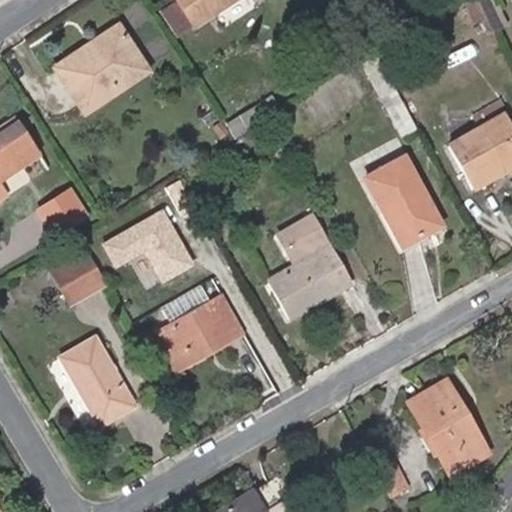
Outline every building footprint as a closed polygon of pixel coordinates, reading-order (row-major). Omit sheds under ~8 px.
[(177,0),(195,28),(235,0),(177,0)] [(494,31),(478,0),(468,0),(463,3),(473,24),(480,22),(486,35),(494,31)] [(490,0),(478,0),(494,31),(506,25),(498,8),(495,9),(490,0)] [(55,67),(86,113),(146,72),(116,27),(55,67)] [(412,122),(396,92),(381,99),(397,130),(412,122)] [(0,198),(6,194),(0,184),(0,181),(38,155),(12,116),(0,123),(0,198)] [(451,144),(476,186),(511,164),(511,137),(500,116),(451,144)] [(365,179),(401,249),(441,226),(404,156),(365,179)] [(190,190),(197,203),(211,194),(204,182),(190,190)] [(45,205),(61,230),(84,214),(68,190),(45,205)] [(162,208),(100,244),(116,270),(142,255),(159,285),(195,264),(162,208)] [(267,281),(290,320),(350,284),(311,217),(278,237),(294,265),(267,281)] [(104,281),(97,270),(87,251),(53,272),(71,302),(104,281)] [(171,319),(213,298),(205,283),(164,304),(171,319)] [(156,336),(176,370),(244,330),(223,295),(156,336)] [(59,358),(99,425),(132,406),(93,338),(59,358)] [(441,461),(477,439),(444,383),(409,404),(441,461)] [(485,452),(477,439),(441,461),(449,473),(485,452)] [(377,473),(391,497),(408,488),(394,463),(377,473)] [(219,511),(287,511),(285,508),(295,501),(280,475),(219,511)]
